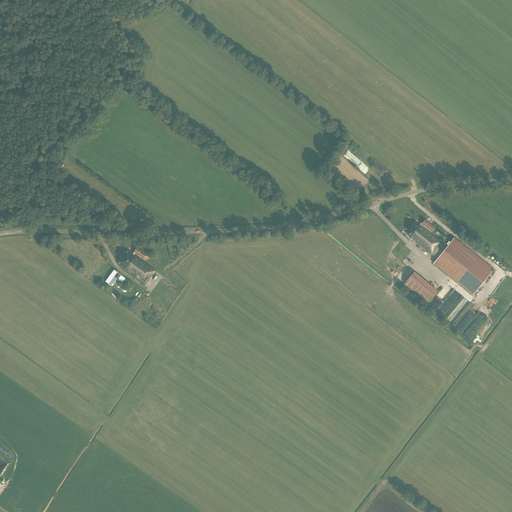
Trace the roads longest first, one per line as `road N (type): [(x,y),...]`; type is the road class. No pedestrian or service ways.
road 1 (unclassified): [(0,234),(260,229),(439,186),(511,178)]
road 2 (track): [(414,192),(408,176),(184,0)]
